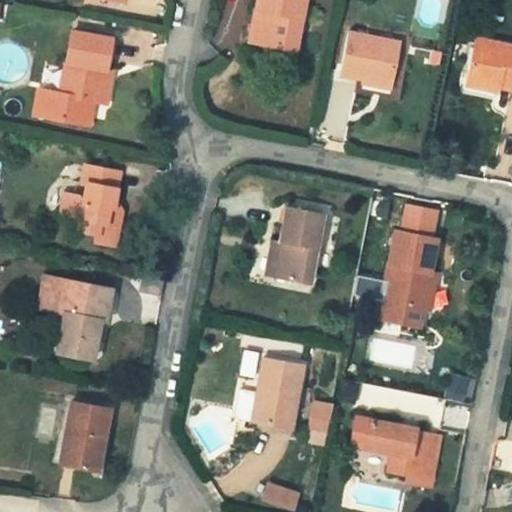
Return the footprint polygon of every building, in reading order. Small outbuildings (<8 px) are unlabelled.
[(268,0),(268,1),(279,3),(271,36),(307,44),(316,0),(268,0)] [(261,34),(271,36),(279,3),(268,1),(261,34)] [(121,28),(83,21),(71,84),(49,80),(45,109),(91,118),(96,89),(110,92),(115,63),(121,28)] [(411,35),(360,24),(351,67),(374,72),(403,77),(411,35)] [(511,82),(511,35),(484,30),(475,75),(511,82)] [(115,63),(110,92),(120,94),(125,65),(115,63)] [(401,88),(403,77),(374,72),(373,83),(401,88)] [(100,227),(121,232),(127,196),(118,194),(125,157),(90,150),(87,164),(94,167),(90,182),(70,179),(66,199),(85,202),(83,215),(101,218),(100,227)] [(297,200),(289,235),(282,269),(321,278),(336,209),(297,200)] [(421,200),(416,226),(446,234),(452,208),(421,200)] [(408,225),(387,313),(432,323),(436,306),(445,267),(452,236),(446,234),(416,226),(408,225)] [(281,235),(272,267),(282,269),(289,235),(281,235)] [(60,341),(95,349),(103,309),(110,311),(118,275),(47,260),(40,292),(66,298),(60,341)] [(445,267),(436,306),(446,310),(455,270),(445,267)] [(268,353),(262,377),(255,414),(299,424),(311,361),(268,353)] [(251,376),(244,412),(255,414),(262,377),(251,376)] [(75,390),(68,418),(61,453),(98,461),(112,397),(75,390)] [(428,423),(363,411),(358,434),(376,437),(375,445),(401,450),(397,472),(415,476),(413,483),(437,488),(442,467),(448,433),(428,429),(428,423)] [(331,444),(337,418),(314,413),(311,440),(331,444)] [(56,416),(48,450),(61,453),(68,418),(56,416)] [(375,445),(376,437),(358,434),(356,441),(375,445)] [(302,486),(273,476),(268,491),(297,501),(302,486)]
